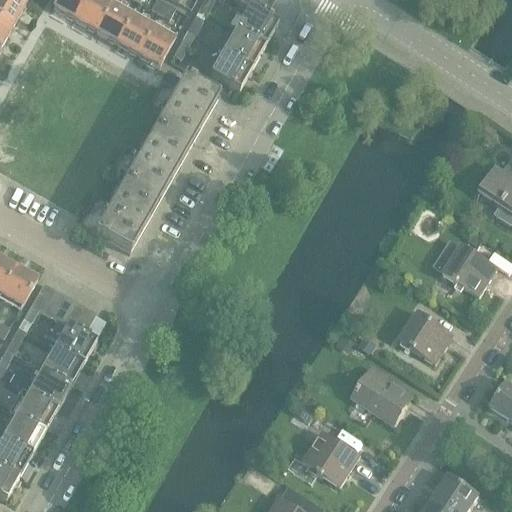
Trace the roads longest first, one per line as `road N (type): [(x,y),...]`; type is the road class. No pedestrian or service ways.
road 1 (tertiary): [(157,309),(324,20),(342,8)]
road 2 (residential): [(377,511),(511,304)]
road 3 (tertiary): [(43,511),(157,309)]
road 4 (tertiary): [(511,102),(370,11),(342,8)]
road 5 (residential): [(157,309),(0,215)]
